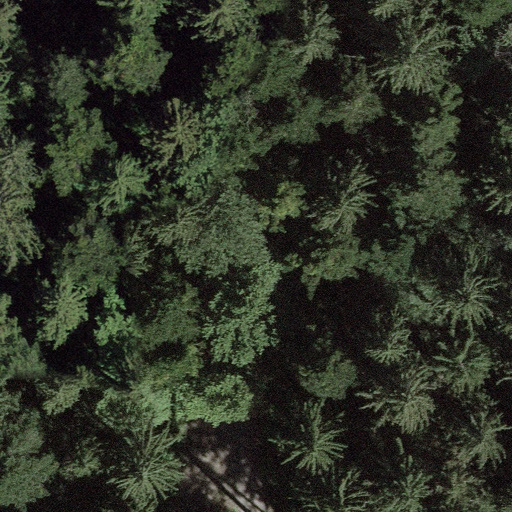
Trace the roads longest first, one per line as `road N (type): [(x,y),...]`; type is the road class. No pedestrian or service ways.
road 1 (track): [(256,511),(246,279),(287,0)]
road 2 (track): [(246,279),(160,511)]
